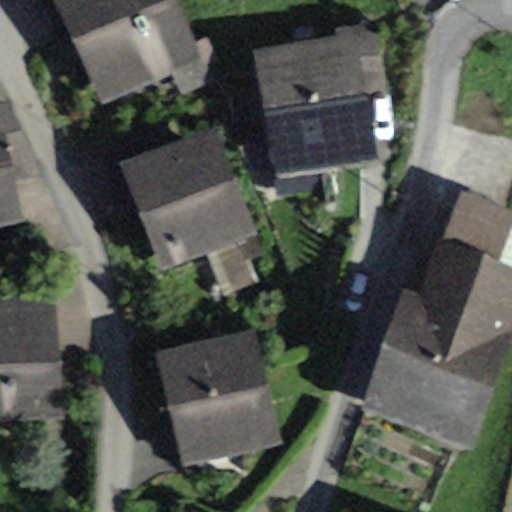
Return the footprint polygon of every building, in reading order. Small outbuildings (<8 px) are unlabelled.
[(158,0),(69,0),(109,85),(182,50),(158,0)] [(373,48),(268,70),(292,179),(338,169),(335,156),(365,150),(354,93),(381,87),(373,48)] [(142,181),(170,254),(236,228),(206,153),(178,164),(167,137),(111,159),(123,188),(142,181)] [(484,350),(499,308),(509,311),(511,303),(511,284),(490,276),(510,220),(461,201),(418,326),(413,324),(387,399),(461,426),(488,351),(484,350)] [(214,255),(229,301),(264,290),(249,244),(214,255)] [(0,409),(45,407),(37,304),(0,306),(0,409)] [(175,369),(191,437),(187,438),(186,472),(242,474),(243,440),(263,435),(243,352),(175,369)]
